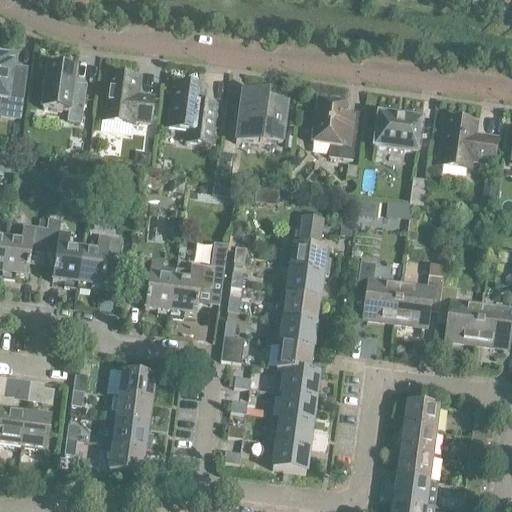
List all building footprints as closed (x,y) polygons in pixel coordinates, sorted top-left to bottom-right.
[(0,118),(18,121),(25,72),(11,71),(11,67),(6,66),(7,61),(0,60),(0,101),(3,102),(0,118)] [(69,115),(68,124),(80,125),(85,94),(73,92),(75,73),(48,69),(46,82),(44,81),(42,93),(45,94),(42,111),(69,115)] [(134,124),(150,126),(153,100),(137,98),(140,81),(107,77),(101,124),(134,128),(134,124)] [(167,130),(187,133),(186,145),(212,148),(217,108),(203,106),(205,90),(173,86),(167,130)] [(235,146),(261,149),(262,143),(282,145),(287,105),(267,102),(268,98),(242,95),(235,146)] [(352,164),(356,134),(342,132),(345,109),(318,105),(316,118),(306,117),(304,133),(314,135),(312,146),(330,149),(328,160),(352,164)] [(421,124),(378,118),(374,150),(417,155),(421,124)] [(477,126),(444,122),(438,168),(470,173),(471,164),(493,167),(496,141),(483,140),(483,142),(475,141),(477,126)] [(150,156),(143,155),(137,160),(136,168),(149,169),(150,156)] [(220,156),(216,182),(230,184),(234,158),(220,156)] [(66,169),(67,161),(59,160),(57,168),(66,169)] [(357,170),(348,169),(347,179),(355,180),(357,170)] [(127,173),(125,187),(137,189),(139,174),(127,173)] [(426,185),(413,183),(410,208),(422,210),(426,185)] [(377,222),(379,206),(359,203),(357,219),(377,222)] [(280,272),(289,274),(323,278),(328,279),(331,263),(325,262),(326,253),(319,252),(323,222),(301,219),(297,249),(283,247),(280,272)] [(39,221),(38,230),(47,232),(49,222),(39,221)] [(64,290),(78,292),(83,253),(68,251),(70,235),(60,234),(62,224),(49,222),(47,232),(43,269),(54,271),(52,284),(64,286),(64,290)] [(409,222),(407,234),(416,235),(418,223),(409,222)] [(21,244),(7,242),(2,281),(14,283),(15,279),(27,281),(29,267),(43,269),(47,232),(38,230),(23,228),(21,244)] [(97,255),(83,253),(78,292),(90,294),(91,289),(103,291),(105,278),(117,279),(119,266),(127,267),(128,256),(121,252),(122,242),(99,239),(97,255)] [(235,251),(233,266),(244,267),(246,252),(235,251)] [(156,318),(169,320),(175,281),(160,279),(163,263),(139,260),(134,298),(146,299),(144,313),(157,314),(156,318)] [(366,326),(395,330),(401,284),(374,281),(375,268),(361,265),(355,305),(369,307),(366,326)] [(176,273),(175,281),(169,320),(183,322),(183,318),(196,319),(198,306),(210,308),(215,270),(191,267),(190,274),(176,273)] [(427,288),(401,284),(395,330),(422,334),(424,314),(438,316),(442,290),(445,269),(430,267),(427,288)] [(319,303),(323,278),(289,274),(286,298),(319,303)] [(243,277),(232,276),(230,291),(241,292),(243,277)] [(457,293),(442,290),(438,316),(436,328),(450,330),(448,347),(476,351),(482,306),(456,302),(457,293)] [(286,298),(283,323),(316,328),(319,303),(286,298)] [(229,300),(227,316),(237,317),(240,301),(229,300)] [(509,309),(482,306),(476,351),(504,355),(506,337),(511,337),(511,300),(510,300),(509,309)] [(283,323),(279,347),(313,352),(316,328),(283,323)] [(236,326),(225,324),(223,339),(234,341),(236,326)] [(234,341),(223,339),(220,364),(231,366),(234,341)] [(309,375),(313,352),(279,347),(276,373),(285,374),(286,373),(309,376),(309,375)] [(286,373),(285,374),(282,397),(315,402),(319,377),(309,375),(309,376),(286,373)] [(122,374),(119,399),(152,403),(155,379),(122,374)] [(75,379),(73,392),(84,394),(86,380),(75,379)] [(250,382),(235,380),(234,391),(249,393),(250,382)] [(16,387),(5,385),(0,423),(0,446),(21,450),(26,417),(12,415),(16,387)] [(43,391),(41,406),(52,407),(54,392),(43,391)] [(81,410),(84,394),(73,392),(71,408),(81,410)] [(312,427),(315,402),(282,397),(279,422),(312,427)] [(119,399),(115,424),(148,428),(152,403),(119,399)] [(247,407),(232,405),(230,416),(245,418),(247,407)] [(406,405),(403,430),(436,435),(439,409),(406,405)] [(475,415),(473,426),(488,428),(490,417),(475,415)] [(51,420),(26,417),(21,450),(47,453),(51,420)] [(279,422),(275,446),(309,451),(312,427),(279,422)] [(147,437),(148,428),(115,424),(112,448),(145,453),(151,453),(153,438),(147,437)] [(68,428),(66,442),(77,444),(79,429),(68,428)] [(228,429),(227,440),(242,442),(243,431),(228,429)] [(433,459),(436,435),(403,430),(399,454),(433,459)] [(487,441),(472,439),(470,451),(485,453),(487,441)] [(75,459),(77,444),(66,442),(64,457),(75,459)] [(305,477),(309,451),(275,446),(272,472),(305,477)] [(141,479),(145,453),(112,448),(108,474),(141,479)] [(429,483),(433,459),(399,454),(396,478),(429,483)] [(240,457),(225,455),(224,466),(239,468),(240,457)] [(484,466),(469,464),(467,476),(482,477),(484,466)] [(396,478),(393,503),(426,508),(429,483),(396,478)] [(479,502),(480,490),(465,488),(464,500),(479,502)] [(433,511),(434,509),(426,508),(393,503),(391,511),(433,511)]
